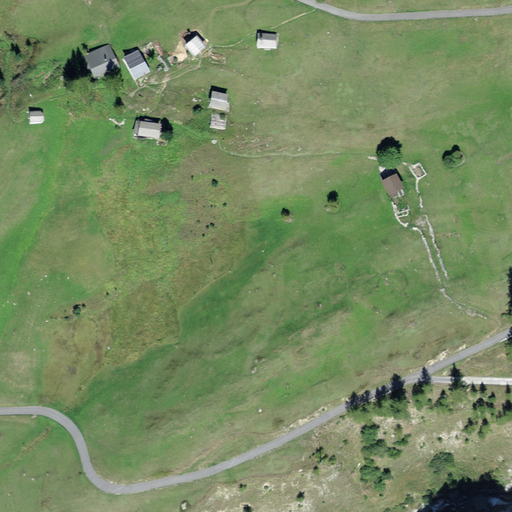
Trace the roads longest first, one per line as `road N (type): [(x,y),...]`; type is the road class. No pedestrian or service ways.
road 1 (unclassified): [(0,411),(62,419),(96,481),(135,487),(225,465),(511,331)]
road 2 (unclassified): [(511,9),(353,16),(306,0)]
